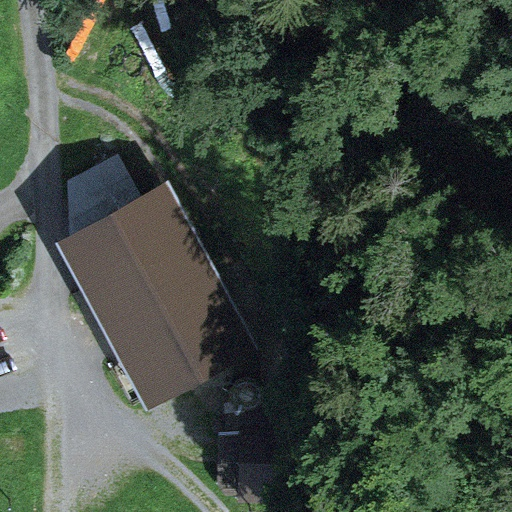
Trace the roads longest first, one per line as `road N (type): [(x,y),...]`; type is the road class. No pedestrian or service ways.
road 1 (track): [(30,0),(47,91),(62,357)]
road 2 (track): [(247,511),(203,458),(62,357)]
road 3 (track): [(62,357),(56,511)]
